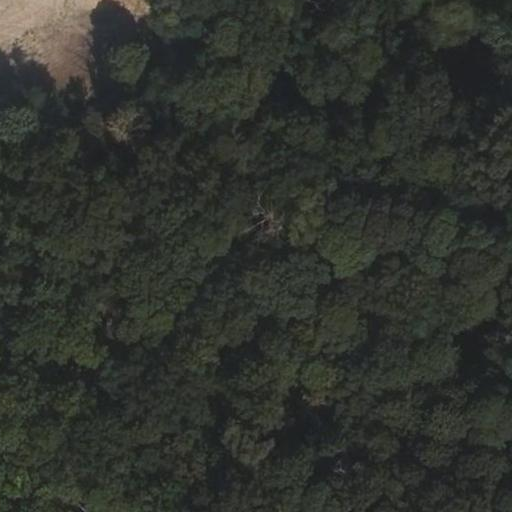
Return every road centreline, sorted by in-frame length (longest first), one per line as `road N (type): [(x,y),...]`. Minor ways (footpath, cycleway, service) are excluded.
road 1 (track): [(168,0),(179,66),(64,511)]
road 2 (unclassified): [(0,163),(179,66),(273,0)]
